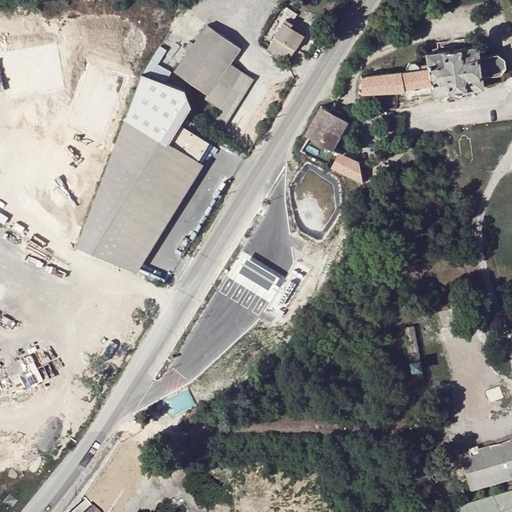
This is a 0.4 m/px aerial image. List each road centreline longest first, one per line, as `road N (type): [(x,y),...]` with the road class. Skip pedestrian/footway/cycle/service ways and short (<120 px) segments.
road 1 (tertiary): [(370,0),(40,511)]
road 2 (unknown): [(327,70),(272,72),(260,65),(242,35),(251,0)]
